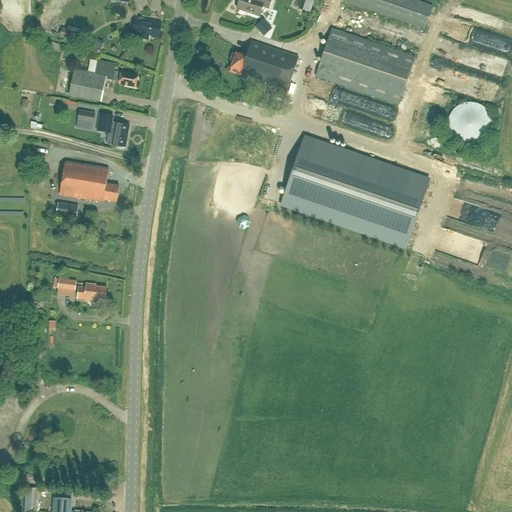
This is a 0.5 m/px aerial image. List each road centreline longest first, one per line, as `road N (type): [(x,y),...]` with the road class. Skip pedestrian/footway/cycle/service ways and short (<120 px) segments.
road 1 (tertiary): [(130,511),(136,279),(181,0)]
road 2 (track): [(154,165),(0,129)]
road 3 (unknown): [(130,494),(0,485)]
